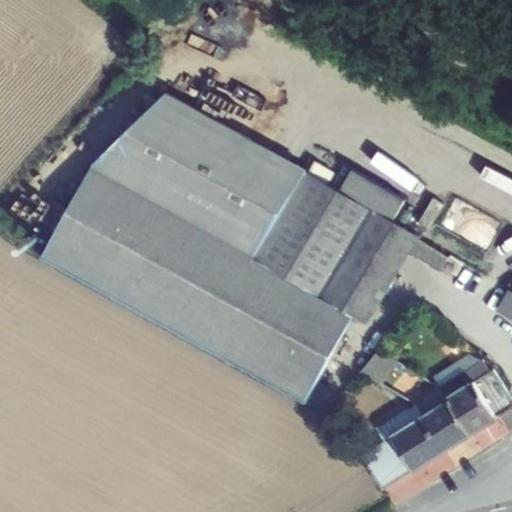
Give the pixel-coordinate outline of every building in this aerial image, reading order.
[(429,102),(435,91),(399,70),(392,81),(429,102)] [(366,322),(418,235),(394,221),(340,190),(168,92),(95,162),(87,176),(349,330),(357,317),(366,322)] [(394,221),(406,199),(353,168),(340,190),(394,221)] [(87,176),(43,256),(306,401),(349,330),(87,176)] [(511,290),(510,289),(498,309),(511,317),(511,290)] [(381,384),(400,361),(380,348),(362,371),(381,384)] [(484,359),(441,386),(471,434),(511,408),(511,397),(495,371),(494,369),(491,370),(484,359)] [(440,386),(435,390),(465,437),(471,434),(441,386),(440,386)] [(445,450),(465,437),(435,390),(415,402),(415,403),(424,416),(445,450)] [(377,428),(385,441),(424,416),(415,403),(377,428)] [(418,467),(445,450),(424,416),(385,441),(378,445),(418,467)] [(378,445),(363,455),(384,489),(418,467),(378,445)]
